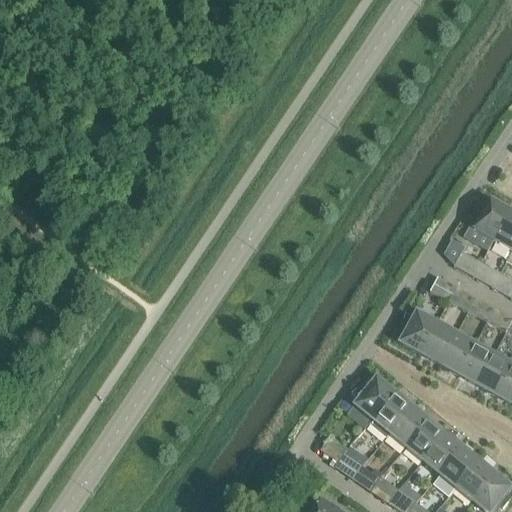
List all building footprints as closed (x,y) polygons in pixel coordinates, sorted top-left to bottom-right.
[(468,230),(493,243),(509,213),(490,203),(486,210),(476,205),(472,224),(468,230)] [(511,215),(509,213),(493,243),(511,254),(511,252),(511,215)] [(467,245),(464,251),(453,245),(445,259),(456,265),(453,270),(454,270),(455,268),(460,271),(470,260),(474,262),(480,252),(467,245)] [(480,265),(472,280),(473,280),(473,279),(479,282),(489,271),(480,265)] [(499,276),(491,290),(492,291),(492,289),(498,292),(508,281),(499,276)] [(437,282),(438,280),(437,280),(429,294),(438,299),(442,284),(437,282)] [(457,291),(456,290),(448,305),(457,310),(461,295),(456,292),(457,291)] [(475,301),(467,315),(476,320),(480,305),(475,302),(475,301)] [(494,312),(494,311),(486,326),(495,331),(499,316),(494,313),(494,312)] [(420,357),(436,327),(417,316),(414,321),(405,316),(400,336),(396,342),(395,343),(420,357)] [(436,327),(420,357),(438,367),(455,337),(436,327)] [(455,337),(438,367),(457,378),(474,348),(455,337)] [(474,348),(457,378),(476,388),(493,358),(474,348)] [(493,358),(476,388),(495,398),(511,368),(493,358)] [(511,368),(495,398),(511,407),(511,368)] [(355,408),(372,422),(394,396),(372,378),(371,379),(367,385),(350,397),(359,403),(355,408)] [(394,396),(372,422),(389,436),(410,409),(394,396)] [(410,409),(389,436),(406,450),(427,423),(410,409)] [(406,450),(422,463),(444,436),(427,423),(406,450)] [(444,436),(422,463),(439,477),(461,450),(444,436)] [(419,474),(425,467),(395,442),(389,449),(419,474)] [(334,471),(347,452),(338,447),(333,461),(338,464),(334,471)] [(461,450),(439,477),(456,490),(478,464),(461,450)] [(352,481),(352,483),(361,470),(353,464),(348,478),(352,481)] [(478,464),(456,490),(473,504),(494,477),(478,464)] [(370,494),(370,495),(379,482),(371,476),(366,490),(370,494)] [(511,491),(494,477),(473,504),(482,511),(494,511),(498,508),(502,511),(511,499),(511,491)] [(389,506),(397,511),(411,511),(421,498),(410,490),(412,488),(405,483),(398,494),(389,506)] [(389,506),(388,507),(388,508),(389,506),(398,494),(389,488),(389,489),(384,503),(389,506)] [(336,511),(321,502),(314,511),(336,511)]
